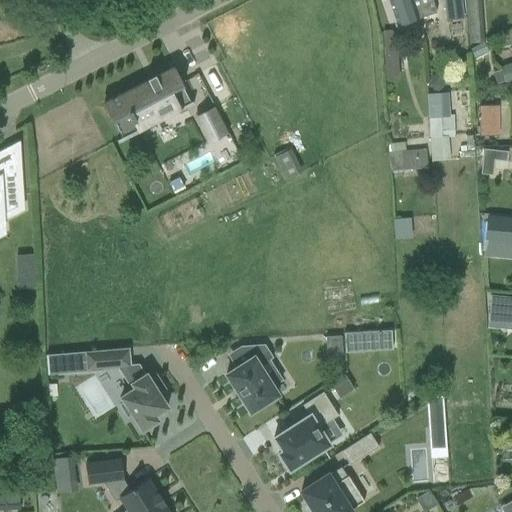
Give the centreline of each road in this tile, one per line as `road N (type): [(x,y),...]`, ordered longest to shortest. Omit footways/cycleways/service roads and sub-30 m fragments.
road 1 (residential): [(170,360),(266,511)]
road 2 (residential): [(90,65),(218,0)]
